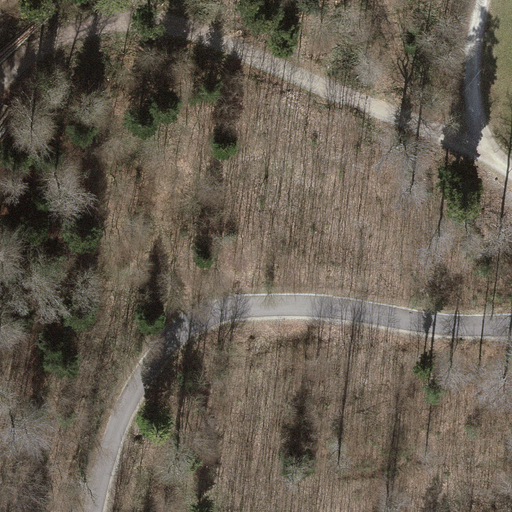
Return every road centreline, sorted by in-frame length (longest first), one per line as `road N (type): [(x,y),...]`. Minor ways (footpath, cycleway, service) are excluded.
road 1 (track): [(96,511),(151,364),(206,317),(289,306),(511,329)]
road 2 (track): [(490,155),(160,22),(80,30),(0,84)]
road 3 (track): [(490,0),(473,79),(490,155)]
